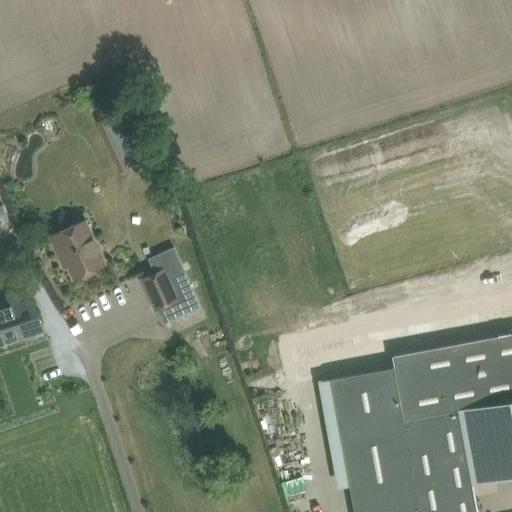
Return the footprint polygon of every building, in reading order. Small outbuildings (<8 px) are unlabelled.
[(117,111),(100,118),(122,167),(153,153),(135,112),(120,118),(117,111)] [(75,276),(105,263),(85,219),(51,235),(59,254),(64,251),(75,276)] [(28,262),(18,239),(0,246),(0,257),(6,271),(28,262)] [(165,267),(141,278),(156,309),(178,299),(184,312),(201,304),(174,245),(159,252),(165,267)] [(12,297),(0,301),(0,341),(44,327),(37,308),(35,300),(16,307),(12,297)] [(394,365),(330,376),(355,511),(479,511),(472,470),(511,462),(511,330),(422,347),(394,353),(392,353),(394,365)] [(419,333),(391,338),(394,353),(422,347),(419,333)]
